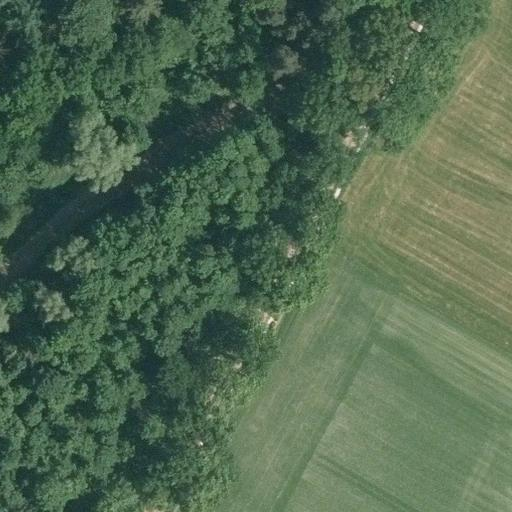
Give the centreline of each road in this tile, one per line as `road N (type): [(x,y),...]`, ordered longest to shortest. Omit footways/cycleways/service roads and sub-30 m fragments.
road 1 (track): [(425,0),(141,511)]
road 2 (track): [(0,261),(274,88),(343,0)]
